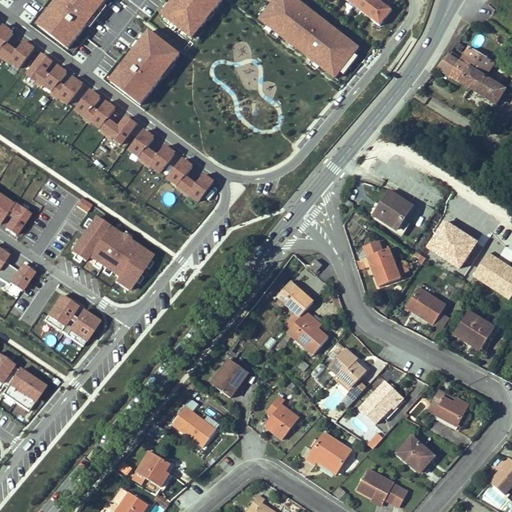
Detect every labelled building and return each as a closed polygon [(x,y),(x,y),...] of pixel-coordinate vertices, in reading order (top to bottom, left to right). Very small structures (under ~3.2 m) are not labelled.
[(108,0),(54,0),(36,24),(70,50),(108,0)] [(223,0),(170,0),(161,13),(194,38),(223,0)] [(300,0),(275,0),(259,21),(335,80),(360,47),(300,0)] [(390,14),(371,0),(341,0),(378,30),(390,14)] [(13,34),(2,26),(0,28),(0,53),(19,68),(34,48),(23,40),(16,49),(7,42),(13,34)] [(181,54),(148,28),(108,79),(142,105),(181,54)] [(448,55),(438,68),(497,105),(501,98),(511,104),(511,94),(486,79),(495,64),(468,47),(459,63),(448,55)] [(51,62),(41,54),(26,74),(68,105),(85,83),(73,74),(64,84),(61,82),(68,73),(58,66),(51,76),(44,71),(51,62)] [(100,97),(90,90),(75,111),(123,145),(138,123),(125,113),(118,123),(110,118),(116,109),(106,102),(99,112),(93,108),(100,97)] [(153,139),(142,131),(128,150),(160,173),(175,153),(164,145),(156,154),(147,147),(153,139)] [(193,167),(182,159),(168,178),(199,201),(214,181),(203,173),(196,182),(186,175),(193,167)] [(382,209),(377,218),(397,231),(413,206),(390,191),(379,207),(382,209)] [(32,213),(0,192),(0,224),(5,216),(9,218),(3,228),(16,237),(32,213)] [(374,216),(377,218),(382,209),(379,207),(374,216)] [(154,256),(93,215),(68,251),(85,262),(89,257),(117,275),(113,282),(130,292),(154,256)] [(379,241),(363,247),(367,257),(383,251),(379,241)] [(383,251),(367,257),(370,265),(371,265),(380,287),(401,279),(400,276),(397,268),(390,248),(383,251)] [(0,279),(1,281),(4,277),(11,267),(4,262),(8,256),(0,250),(0,279)] [(423,263),(426,258),(413,250),(410,254),(420,260),(419,261),(423,263)] [(315,260),(310,266),(317,272),(322,266),(315,260)] [(11,267),(4,277),(1,281),(9,286),(10,284),(21,292),(34,273),(22,265),(18,272),(11,267)] [(397,268),(400,276),(408,273),(410,270),(403,265),(397,268)] [(277,297),(300,317),(305,312),(314,302),(291,282),(277,297)] [(425,320),(434,325),(446,306),(419,288),(406,308),(415,314),(417,312),(426,318),(425,320)] [(62,331),(79,342),(96,317),(79,305),(68,322),(63,318),(74,302),(57,291),(40,316),(62,330),(62,331)] [(287,332),(314,356),(329,339),(319,330),(320,329),(312,321),(314,319),(305,312),(300,317),(287,332)] [(415,314),(425,320),(426,318),(417,312),(415,314)] [(469,312),(454,334),(469,344),(471,340),(483,348),(495,329),(469,312)] [(322,326),(314,319),(312,321),(320,329),(322,326)] [(481,351),(483,348),(471,340),(469,344),(481,351)] [(329,368),(352,389),(359,381),(367,373),(356,363),(358,361),(346,349),(329,368)] [(0,355),(0,385),(8,374),(13,378),(2,394),(28,412),(45,386),(19,369),(18,370),(13,367),(14,365),(0,355)] [(229,360),(211,385),(231,399),(249,374),(229,360)] [(366,388),(359,381),(352,389),(360,396),(366,388)] [(359,410),(376,425),(392,408),(402,397),(385,381),(359,410)] [(435,415),(458,428),(470,406),(456,398),(453,403),(444,398),(446,394),(439,390),(431,404),(438,408),(435,415)] [(264,427),(283,441),(300,418),(282,405),(285,401),(278,396),(266,413),(272,417),(264,427)] [(204,421),(193,413),(198,405),(188,397),(167,424),(170,426),(172,424),(204,448),(216,431),(204,421)] [(402,397),(392,408),(394,411),(404,399),(402,397)] [(438,408),(431,404),(427,411),(435,415),(438,408)] [(204,421),(216,431),(220,426),(208,416),(204,421)] [(377,432),(367,444),(373,449),(383,438),(377,432)] [(351,451),(324,434),(307,460),(315,465),(316,462),(336,475),(351,451)] [(420,474),(427,466),(425,464),(432,456),(433,455),(412,437),(397,454),(420,474)] [(149,452),(136,473),(146,479),(161,488),(170,474),(166,472),(171,465),(149,452)] [(429,467),(436,459),(432,456),(425,464),(427,466),(429,467)] [(490,483),(505,496),(511,487),(511,460),(511,459),(490,483)] [(126,475),(131,468),(123,462),(117,468),(126,475)] [(357,490),(373,499),(375,495),(385,501),(392,505),(401,489),(394,485),(395,484),(368,470),(357,490)] [(146,479),(136,473),(132,480),(142,486),(146,479)] [(121,506),(129,493),(121,487),(112,500),(121,506)] [(145,511),(149,507),(129,493),(121,506),(116,511),(145,511)] [(382,507),(385,501),(375,495),(373,499),(371,502),(382,507)] [(246,511),(273,511),(262,505),(265,501),(258,496),(246,511)] [(155,501),(166,509),(169,504),(157,497),(155,501)]
